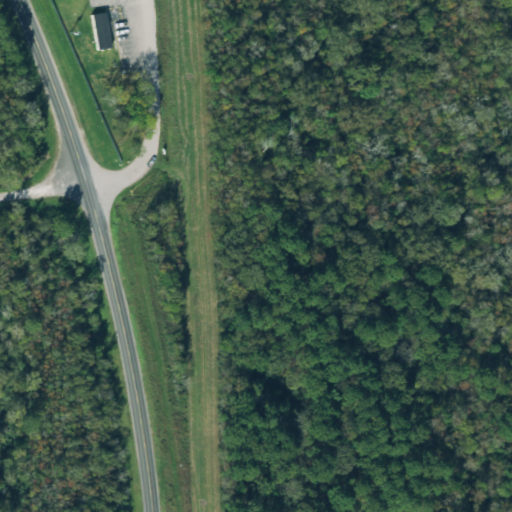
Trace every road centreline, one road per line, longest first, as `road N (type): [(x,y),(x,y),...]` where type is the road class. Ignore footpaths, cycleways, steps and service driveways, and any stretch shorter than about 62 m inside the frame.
road 1 (secondary): [(19,0),(103,244),(130,362),(150,511)]
road 2 (residential): [(86,182),(130,175),(148,150),(146,0)]
